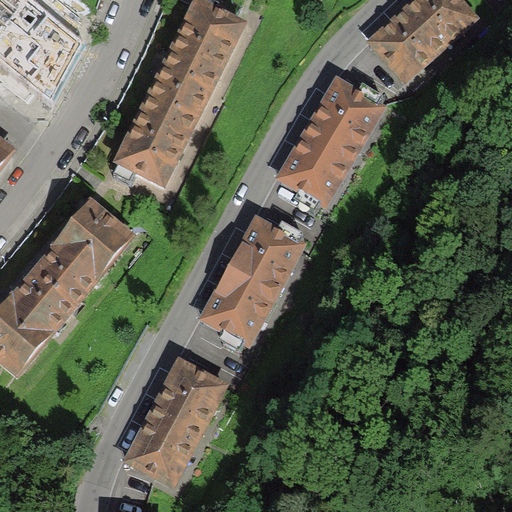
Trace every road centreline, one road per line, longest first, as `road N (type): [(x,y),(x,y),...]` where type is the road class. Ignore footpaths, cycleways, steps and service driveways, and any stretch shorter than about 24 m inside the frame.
road 1 (residential): [(392,0),(316,82),(175,334),(94,490),(92,511)]
road 2 (residential): [(130,0),(114,49),(52,155),(0,223)]
